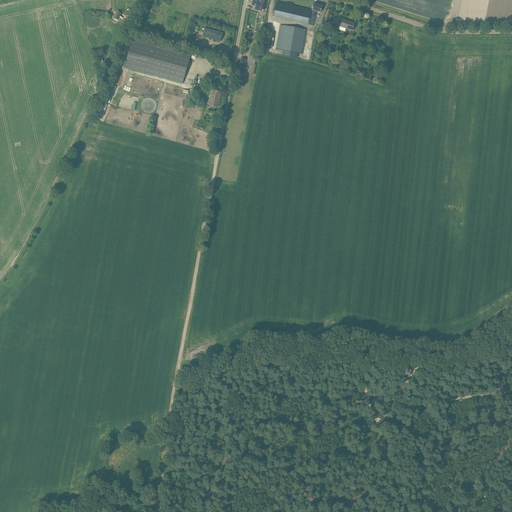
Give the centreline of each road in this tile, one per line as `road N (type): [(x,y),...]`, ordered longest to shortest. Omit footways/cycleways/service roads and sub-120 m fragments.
road 1 (unclassified): [(181,356),(246,0)]
road 2 (track): [(0,284),(28,243),(141,0)]
road 3 (unclassified): [(511,32),(451,31),(342,0)]
